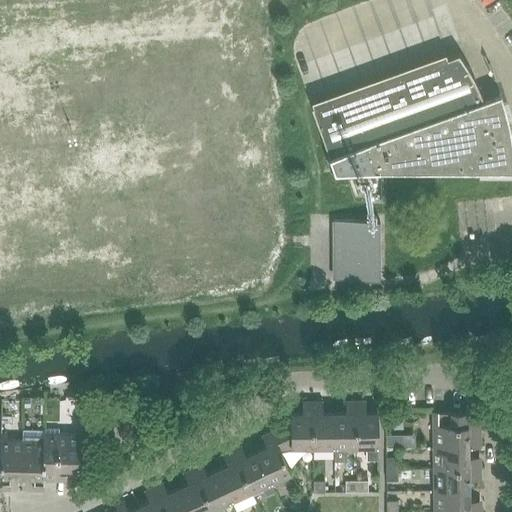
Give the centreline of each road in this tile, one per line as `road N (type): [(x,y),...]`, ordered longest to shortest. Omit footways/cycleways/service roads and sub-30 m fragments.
road 1 (residential): [(36,511),(245,427),(251,408),(300,380),(501,380)]
road 2 (residential): [(501,511),(501,380)]
